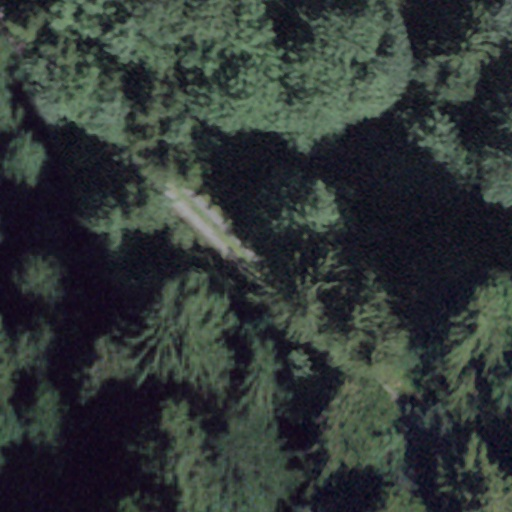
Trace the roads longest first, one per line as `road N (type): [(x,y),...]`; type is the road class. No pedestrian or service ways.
road 1 (track): [(0,32),(280,301),(511,461)]
road 2 (track): [(511,193),(421,200),(190,40),(155,0)]
